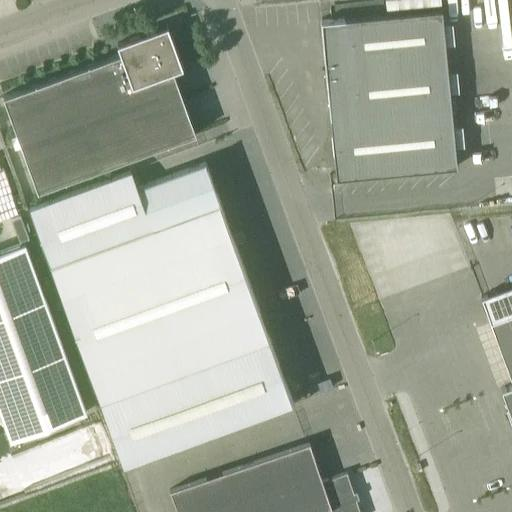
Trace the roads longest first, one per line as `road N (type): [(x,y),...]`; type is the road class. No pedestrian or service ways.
road 1 (unclassified): [(227,0),(403,511)]
road 2 (unknown): [(297,214),(480,176)]
road 3 (unknown): [(480,176),(461,26)]
road 4 (unclassified): [(0,46),(135,0)]
